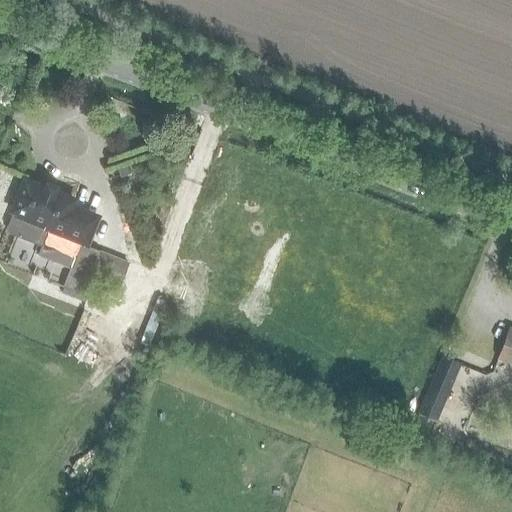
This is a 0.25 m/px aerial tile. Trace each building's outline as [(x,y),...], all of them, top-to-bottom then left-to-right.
[(72,200),(24,181),(12,211),(48,225),(47,229),(85,244),(95,218),(69,208),(72,200)] [(71,269),(79,247),(61,240),(52,262),(71,269)] [(97,254),(87,277),(117,289),(126,265),(97,254)] [(511,330),(510,330),(500,358),(511,361),(511,330)] [(441,354),(418,412),(437,420),(460,362),(441,354)] [(352,397),(356,385),(323,373),(318,385),(352,397)]
